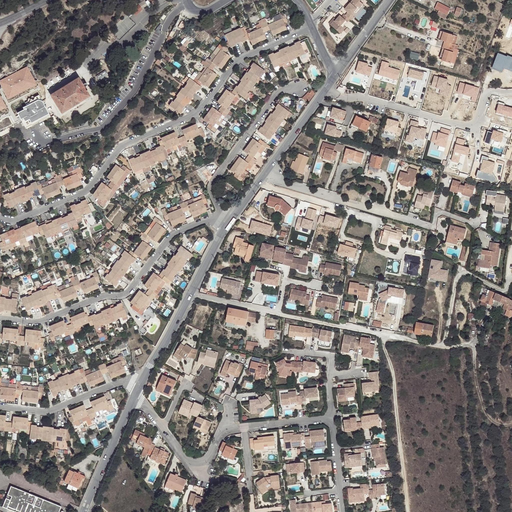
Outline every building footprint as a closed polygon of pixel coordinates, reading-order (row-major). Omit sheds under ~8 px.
[(344,11),(341,14),(346,18),(346,19),(347,18),(348,18),(350,16),(347,14),(350,10),(357,1),(355,0),(346,0),(343,4),(341,8),(340,8),(344,11)] [(357,1),(350,10),(351,11),(359,2),(357,1)] [(438,2),(435,8),(447,14),(451,8),(438,2)] [(139,3),(131,11),(135,16),(143,9),(140,4),(139,3)] [(329,20),(328,22),(336,29),(341,23),(346,18),(341,14),(340,13),(337,16),(335,14),(329,20)] [(249,39),(252,45),(266,38),(263,33),(270,30),(272,36),(287,29),(284,23),(287,22),(283,14),(280,15),(280,16),(282,19),(278,20),(267,25),(266,21),(259,24),(261,28),(247,34),(246,30),(242,32),(240,27),(235,30),(236,31),(230,34),(229,32),(225,35),(224,35),(230,48),(235,46),(235,44),(241,41),(241,43),(249,39)] [(431,20),(430,24),(432,25),(431,29),(437,31),(439,22),(431,20)] [(446,50),(443,59),(442,61),(451,63),(454,53),(453,52),(452,52),(453,49),(454,49),(456,45),(452,44),(454,36),(444,33),(442,41),(445,42),(448,43),(447,46),(445,46),(444,50),(446,50)] [(302,57),(306,55),(300,41),(295,43),(296,45),(290,48),(289,46),(279,50),(280,52),(275,54),(274,53),(269,55),(274,67),(280,66),(279,64),(285,61),(286,63),(296,59),(295,57),(301,55),(302,57)] [(221,49),(216,56),(214,54),(209,60),(204,66),(207,68),(203,74),(200,72),(196,78),(195,78),(193,81),(187,76),(184,80),(187,83),(183,88),(176,96),(177,97),(173,102),(172,101),(169,106),(180,114),(184,110),(183,109),(187,104),(188,104),(194,95),(193,95),(197,90),(198,90),(203,83),(208,87),(217,74),(212,71),(216,65),(221,69),(230,57),(225,53),(227,50),(220,44),(217,47),(221,49)] [(419,60),(420,53),(411,51),(410,58),(419,60)] [(507,57),(499,53),(493,67),(502,70),(503,66),(511,69),(511,57),(508,56),(507,57)] [(368,64),(359,61),(356,72),(370,76),(372,68),(367,66),(368,64)] [(389,63),(382,61),(378,74),(397,80),(400,70),(388,67),(389,63)] [(247,93),(251,88),(252,89),(258,80),(257,80),(261,74),(262,75),(265,70),(253,63),(250,67),(251,67),(247,73),(246,72),(240,81),(241,81),(237,86),(236,86),(232,93),(226,90),(217,102),(222,105),(218,111),(212,107),(203,119),(209,124),(207,127),(214,132),(217,129),(215,127),(217,124),(219,126),(230,111),(227,108),(236,96),(239,99),(241,96),(245,98),(248,94),(247,93)] [(413,68),(410,68),(408,78),(417,80),(414,90),(420,91),(422,82),(424,82),(427,72),(422,71),(421,72),(413,69),(413,68)] [(8,79),(1,83),(7,96),(14,92),(15,94),(29,87),(28,85),(35,82),(29,69),(21,72),(20,70),(19,71),(10,75),(7,77),(8,79)] [(96,75),(99,80),(108,74),(105,69),(96,75)] [(448,79),(434,75),(431,86),(441,88),(445,90),(444,94),(448,95),(451,85),(446,84),(448,79)] [(49,94),(61,113),(90,96),(78,77),(49,94)] [(14,92),(7,96),(8,98),(15,94),(16,96),(30,89),(29,87),(36,84),(35,82),(28,85),(29,87),(15,94),(14,92)] [(479,87),(460,82),(458,92),(462,93),(462,92),(464,92),(463,93),(472,96),(471,100),(476,101),(479,87)] [(303,99),(308,103),(315,95),(313,91),(310,94),(309,93),(303,99)] [(24,108),(17,112),(19,115),(19,116),(17,117),(18,120),(21,119),(26,128),(27,129),(51,116),(41,97),(39,94),(34,96),(34,99),(31,98),(30,101),(26,103),(26,105),(23,106),(24,108)] [(505,103),(498,102),(497,106),(498,106),(496,114),(501,115),(501,114),(507,116),(507,117),(511,118),(511,108),(504,106),(505,103)] [(277,130),(283,122),(282,121),(286,116),(287,116),(290,112),(279,103),(275,108),(276,109),(273,114),(271,113),(265,122),(266,123),(263,127),(262,127),(258,131),(270,139),(273,136),(272,135),(276,130),(277,130)] [(331,116),(340,119),(341,116),(344,117),(346,111),(333,107),(331,116)] [(9,116),(0,121),(0,132),(14,125),(9,116)] [(360,128),(359,128),(367,132),(371,122),(370,121),(371,120),(378,123),(379,119),(371,116),(369,121),(357,116),(356,119),(353,125),(360,128)] [(359,130),(359,128),(360,128),(353,125),(356,119),(354,118),(351,126),(359,130)] [(399,122),(388,119),(384,130),(396,133),(395,135),(399,136),(401,128),(397,127),(399,122)] [(419,122),(411,120),(410,126),(412,126),(409,135),(407,135),(405,141),(412,143),(414,137),(423,139),(426,129),(421,128),(421,129),(417,128),(417,127),(419,122)] [(161,138),(162,141),(164,145),(160,146),(155,148),(156,149),(150,152),(149,151),(140,155),(140,156),(135,158),(134,157),(129,159),(134,172),(140,170),(139,169),(142,168),(143,170),(151,167),(150,165),(155,164),(155,162),(161,160),(161,161),(166,159),(164,155),(175,150),(176,153),(186,149),(185,146),(188,144),(187,141),(201,135),(202,138),(206,137),(202,128),(199,129),(196,124),(182,130),(184,135),(178,138),(175,132),(161,138)] [(325,133),(340,137),(341,130),(336,129),(336,126),(327,124),(325,133)] [(438,134),(433,132),(431,142),(435,143),(435,145),(445,147),(448,136),(449,136),(450,131),(441,128),(440,133),(438,132),(438,134)] [(493,133),(488,131),(484,142),(491,144),(492,139),(501,142),(503,137),(505,137),(507,131),(499,129),(498,132),(493,130),(493,133)] [(465,140),(458,138),(452,158),(459,160),(461,154),(468,155),(469,148),(467,147),(466,149),(461,148),(461,146),(463,147),(465,140)] [(240,157),(231,169),(236,173),(234,176),(242,182),(244,178),(241,176),(250,164),(253,166),(257,160),(254,158),(258,152),(263,146),(266,148),(268,145),(261,140),(258,142),(253,139),(244,151),(249,155),(245,160),(240,157)] [(320,156),(325,157),(336,161),(338,155),(334,154),(335,150),(336,147),(324,143),(320,156)] [(337,144),(336,147),(335,150),(339,152),(342,153),(344,146),(337,144)] [(344,161),(348,162),(348,160),(349,158),(358,161),(357,162),(362,164),(365,154),(347,149),(344,161)] [(296,161),(293,170),(304,174),(306,171),(305,170),(310,157),(299,153),(296,161)] [(369,171),(379,174),(383,159),(373,156),(369,171)] [(489,158),(482,156),(480,164),(482,164),(480,171),(478,171),(476,178),(493,183),(497,180),(492,173),(495,164),(487,162),(489,158)] [(115,165),(107,177),(111,181),(107,187),(101,182),(92,195),(98,199),(96,201),(104,208),(106,204),(105,204),(108,201),(108,202),(113,195),(111,194),(113,191),(115,192),(130,171),(123,165),(121,168),(115,165)] [(212,177),(205,168),(197,172),(205,182),(207,180),(209,182),(212,177)] [(56,182),(53,183),(59,193),(60,193),(58,187),(65,184),(67,190),(81,184),(79,179),(83,177),(79,169),(76,170),(77,173),(73,175),(63,179),(61,174),(57,175),(58,177),(54,178),(56,182)] [(402,172),(398,182),(402,183),(402,185),(410,187),(410,186),(414,187),(419,171),(411,169),(409,174),(402,172)] [(59,193),(53,183),(49,185),(47,181),(40,184),(39,180),(31,184),(31,185),(25,187),(24,186),(14,190),(15,191),(9,194),(9,193),(4,195),(9,208),(14,206),(14,205),(20,202),(20,203),(30,199),(29,198),(35,196),(36,196),(44,193),(46,199),(59,193)] [(464,192),(464,193),(471,195),(473,191),(475,191),(476,187),(466,184),(466,187),(461,185),(462,183),(454,181),(451,191),(459,193),(460,191),(464,192)] [(426,205),(430,207),(435,192),(422,188),(421,193),(424,194),(424,196),(419,195),(415,207),(420,208),(421,207),(422,204),(426,205)] [(486,196),(488,196),(486,204),(492,205),(492,203),(496,203),(496,206),(495,211),(504,212),(507,197),(497,195),(497,192),(487,190),(486,196)] [(180,196),(183,201),(191,197),(189,192),(180,196)] [(178,210),(170,213),(167,214),(166,211),(162,212),(167,221),(170,219),(173,226),(187,220),(184,214),(191,211),(193,217),(200,214),(208,211),(205,204),(208,203),(204,195),(201,196),(201,198),(195,200),(193,198),(186,202),(187,203),(180,205),(181,208),(178,210)] [(280,210),(286,215),(292,208),(282,199),(270,196),(268,205),(275,207),(275,209),(277,210),(278,210),(280,210)] [(91,212),(86,199),(81,201),(81,203),(75,205),(74,204),(70,206),(72,212),(67,215),(68,215),(62,218),(61,217),(52,221),(52,222),(49,223),(46,224),(45,223),(42,225),(37,227),(35,221),(21,227),(23,233),(16,235),(14,229),(0,234),(0,236),(2,242),(0,242),(0,246),(2,252),(6,250),(4,247),(8,245),(10,249),(11,251),(14,250),(13,247),(17,246),(15,242),(19,241),(20,245),(21,247),(24,245),(23,243),(27,242),(25,238),(33,235),(39,232),(40,236),(44,235),(46,238),(51,236),(50,235),(57,233),(57,234),(63,232),(66,230),(66,229),(72,226),(73,227),(78,225),(75,219),(80,217),(80,216),(86,214),(91,212)] [(318,214),(310,212),(308,219),(301,217),(298,228),(303,229),(303,227),(313,230),(318,214)] [(323,215),(321,222),(332,225),(333,221),(338,222),(340,215),(335,214),(334,216),(329,214),(328,217),(326,216),(323,215)] [(104,278),(116,287),(119,282),(117,282),(122,276),(123,277),(129,269),(128,268),(132,263),(133,263),(138,257),(143,260),(152,248),(147,244),(152,238),(157,242),(166,229),(161,225),(163,223),(155,217),(153,220),(154,221),(156,223),(152,229),(150,227),(149,227),(145,233),(144,232),(143,233),(142,232),(140,234),(142,235),(139,238),(143,241),(133,253),(130,250),(128,253),(124,251),(121,255),(122,256),(118,261),(117,260),(111,268),(112,269),(108,274),(107,274),(104,278)] [(274,227),(254,221),(251,231),(271,236),(274,227)] [(382,240),(388,242),(390,237),(401,240),(404,232),(402,232),(395,230),(392,229),(392,227),(386,225),(384,230),(383,236),(382,240)] [(449,226),(445,239),(449,240),(451,243),(454,244),(456,243),(457,239),(462,241),(465,230),(449,226)] [(21,227),(14,229),(16,235),(23,233),(21,227)] [(278,240),(284,242),(287,232),(281,230),(278,240)] [(27,242),(23,243),(24,245),(25,247),(29,245),(28,241),(35,239),(33,235),(25,238),(27,242)] [(235,253),(239,255),(240,253),(246,255),(246,256),(245,258),(250,260),(254,246),(243,243),(243,240),(236,237),(234,244),(237,245),(236,248),(235,253)] [(342,244),(340,253),(356,258),(358,249),(356,248),(354,248),(354,246),(355,244),(348,242),(347,244),(347,246),(344,245),(342,244)] [(274,249),(275,246),(263,243),(260,257),(272,259),(272,257),(274,249)] [(482,270),(492,271),(493,268),(497,268),(498,263),(500,263),(502,246),(494,245),(494,249),(495,249),(494,254),(491,253),(484,253),(484,257),(487,257),(486,263),(483,262),(482,270)] [(134,310),(141,315),(151,303),(147,301),(150,298),(153,300),(155,297),(157,294),(154,292),(163,280),(166,282),(168,280),(171,281),(172,282),(175,278),(174,277),(179,272),(185,264),(184,263),(188,258),(189,259),(192,254),(181,246),(178,250),(179,251),(175,256),(174,255),(167,264),(168,265),(165,270),(164,269),(158,276),(153,272),(144,285),(149,289),(145,294),(139,290),(130,302),(136,307),(134,310)] [(286,253),(287,249),(276,247),(276,249),(274,258),(273,260),(284,262),(284,263),(286,253)] [(294,255),(286,253),(284,263),(284,262),(283,264),(292,266),(293,258),(294,255)] [(303,259),(293,258),(292,266),(291,268),(300,270),(307,271),(310,257),(304,255),(303,259)] [(421,258),(406,256),(405,262),(410,263),(412,263),(410,270),(409,270),(408,274),(417,276),(421,258)] [(443,262),(433,260),(430,276),(437,277),(437,279),(447,281),(448,272),(441,270),(443,262)] [(326,265),(321,264),(319,271),(324,272),(331,274),(340,275),(342,265),(326,262),(326,265)] [(258,271),(256,281),(270,284),(270,283),(272,283),(272,284),(278,286),(280,275),(258,271)] [(37,307),(42,305),(47,303),(46,301),(52,299),(53,300),(61,297),(63,303),(78,296),(75,291),(82,288),(85,294),(99,288),(96,282),(99,281),(96,272),(92,273),(94,277),(80,282),(78,279),(71,282),(73,285),(66,288),(65,287),(63,288),(61,286),(57,287),(58,288),(54,289),(53,285),(47,287),(48,288),(42,290),(41,290),(32,294),(32,295),(26,297),(26,296),(20,298),(26,311),(31,309),(31,308),(34,307),(37,306),(37,307)] [(235,291),(234,293),(239,294),(241,282),(222,278),(220,288),(225,289),(226,287),(228,288),(227,289),(235,291)] [(157,294),(155,297),(158,299),(169,284),(171,281),(168,280),(166,282),(163,280),(154,292),(157,294)] [(348,292),(359,294),(368,296),(369,288),(364,287),(365,286),(359,285),(359,284),(350,282),(348,292)] [(0,311),(4,312),(4,310),(11,311),(10,312),(15,313),(18,294),(12,294),(11,299),(9,299),(10,288),(1,287),(0,290),(0,311)] [(388,291),(380,295),(381,299),(380,300),(377,313),(384,315),(387,299),(388,299),(388,297),(391,297),(392,295),(395,295),(395,297),(400,298),(400,296),(403,297),(404,290),(389,288),(389,291),(388,291)] [(301,301),(305,302),(307,295),(307,292),(292,289),(290,299),(301,301)] [(511,318),(511,316),(511,311),(511,309),(511,301),(509,300),(509,299),(485,289),(485,290),(483,295),(480,301),(482,301),(488,304),(491,306),(493,301),(505,306),(503,311),(500,318),(504,318),(505,316),(511,318)] [(265,300),(277,302),(278,296),(266,294),(265,300)] [(322,298),(318,297),(316,306),(320,307),(321,305),(325,306),(336,308),(338,298),(323,295),(322,298)] [(491,306),(503,311),(505,306),(493,301),(491,306)] [(111,308),(111,307),(101,311),(101,312),(95,315),(95,314),(90,316),(87,317),(84,312),(70,317),(73,323),(66,326),(63,320),(49,326),(52,332),(48,333),(52,342),(77,332),(75,328),(88,322),(90,326),(94,325),(98,335),(107,331),(104,324),(106,323),(106,324),(116,320),(116,319),(122,317),(122,318),(127,316),(122,302),(117,305),(117,306),(111,308)] [(234,324),(246,326),(247,322),(255,323),(258,315),(229,308),(226,322),(227,322),(226,326),(233,328),(234,324)] [(434,326),(416,323),(415,329),(414,334),(432,337),(434,326)] [(294,335),(304,336),(304,334),(307,334),(306,337),(311,337),(311,336),(312,328),(305,327),(290,325),(288,336),(294,336),(294,335)] [(403,326),(402,334),(407,334),(408,333),(413,334),(414,328),(403,326)] [(2,334),(0,333),(0,343),(1,343),(2,339),(17,341),(16,345),(24,346),(24,342),(28,342),(28,346),(30,346),(30,349),(39,350),(39,347),(43,348),(44,338),(40,338),(41,331),(33,330),(25,329),(25,336),(17,335),(18,329),(3,327),(2,334)] [(314,328),(312,327),(312,328),(311,336),(319,337),(319,339),(330,341),(332,331),(314,328)] [(266,339),(273,339),(274,334),(276,334),(277,331),(267,330),(266,339)] [(355,350),(358,351),(359,345),(360,340),(357,339),(357,336),(344,334),(341,350),(349,351),(350,346),(350,345),(355,346),(355,347),(355,350)] [(371,337),(361,336),(360,340),(359,345),(363,346),(364,346),(364,349),(363,352),(373,354),(375,343),(370,342),(371,337)] [(248,340),(246,348),(257,350),(259,342),(248,340)] [(188,357),(193,349),(186,345),(185,347),(180,344),(174,354),(179,357),(180,355),(183,357),(186,359),(188,357)] [(205,361),(216,364),(219,353),(207,351),(206,354),(201,353),(198,363),(204,364),(205,361)] [(47,382),(53,395),(58,393),(57,392),(64,390),(64,391),(74,387),(73,385),(79,383),(80,384),(88,381),(90,386),(104,380),(102,374),(109,372),(111,378),(126,372),(123,366),(126,364),(122,354),(118,356),(119,357),(120,361),(114,363),(106,366),(105,363),(98,366),(99,367),(100,369),(93,372),(86,375),(84,372),(81,373),(79,369),(74,371),(75,372),(68,375),(68,373),(58,378),(59,379),(53,381),(52,380),(47,382)] [(234,374),(239,376),(243,366),(239,364),(240,363),(235,361),(235,362),(227,359),(222,369),(228,371),(229,369),(235,372),(234,374)] [(292,371),(297,372),(298,362),(292,361),(291,361),(291,362),(291,364),(286,363),(286,361),(284,359),(276,362),(277,366),(277,367),(279,373),(280,374),(286,375),(291,376),(292,371)] [(259,376),(260,376),(265,377),(267,367),(264,366),(265,364),(251,361),(249,371),(254,372),(254,371),(257,372),(256,374),(259,375),(259,376)] [(303,362),(298,362),(297,372),(301,372),(302,372),(303,371),(315,373),(316,364),(309,363),(306,363),(303,362)] [(379,383),(377,371),(369,372),(370,378),(372,378),(372,381),(362,382),(363,391),(375,390),(375,383),(379,383)] [(164,389),(172,393),(177,381),(162,375),(156,389),(163,392),(164,389)] [(43,387),(38,387),(38,391),(23,389),(23,385),(1,383),(1,382),(0,382),(0,398),(6,399),(14,400),(15,398),(15,394),(22,395),(22,399),(22,401),(37,403),(38,397),(42,397),(43,387)] [(337,388),(338,398),(346,397),(346,396),(355,395),(354,382),(344,383),(345,387),(345,389),(343,389),(343,387),(337,388)] [(304,389),(299,390),(300,394),(300,400),(306,399),(306,396),(313,396),(318,395),(317,386),(304,388),(304,389)] [(298,403),(301,402),(300,400),(300,394),(297,394),(296,389),(288,390),(288,392),(281,392),(282,403),(290,402),(290,401),(289,400),(291,399),(291,401),(297,400),(298,403)] [(249,399),(251,409),(257,409),(257,405),(262,405),(263,407),(267,404),(266,402),(269,400),(264,393),(261,396),(258,398),(256,398),(249,399)] [(69,417),(72,426),(75,425),(79,423),(78,420),(81,418),(83,422),(86,420),(88,425),(92,424),(91,422),(90,419),(93,418),(97,416),(95,412),(102,409),(109,407),(110,410),(110,411),(114,409),(110,400),(107,401),(105,396),(90,401),(93,407),(86,410),(84,404),(70,410),(72,416),(69,417)] [(198,416),(203,405),(195,401),(194,403),(185,399),(181,408),(186,410),(185,412),(190,414),(190,413),(198,416)] [(189,416),(190,414),(185,412),(186,410),(181,408),(179,412),(189,416)] [(379,413),(361,416),(361,421),(362,428),(371,427),(371,424),(380,423),(379,413)] [(27,424),(27,422),(27,418),(13,416),(12,422),(5,421),(6,415),(0,414),(0,430),(11,432),(12,428),(16,428),(26,430),(26,434),(30,434),(29,438),(34,439),(34,438),(41,439),(41,440),(52,441),(52,440),(58,441),(58,442),(63,443),(64,439),(69,439),(70,437),(68,429),(61,429),(59,429),(60,429),(53,428),(53,427),(43,426),(43,427),(36,426),(37,425),(30,424),(27,424)] [(194,425),(208,430),(212,422),(198,416),(194,425)] [(357,429),(362,429),(362,428),(361,421),(356,421),(355,416),(350,417),(350,418),(348,419),(343,419),(344,428),(357,427),(357,429)] [(194,425),(194,427),(200,429),(200,430),(207,433),(208,430),(194,425)] [(305,437),(306,446),(311,445),(310,440),(325,438),(323,427),(310,428),(310,434),(310,436),(305,437)] [(141,433),(135,430),(133,434),(131,434),(129,438),(131,439),(130,439),(136,442),(135,444),(145,448),(144,450),(149,452),(152,444),(154,439),(149,437),(148,439),(144,436),(140,435),(141,433)] [(304,434),(304,431),(300,431),(300,432),(296,432),(293,433),(290,433),(290,431),(283,432),(284,444),(292,443),(292,445),(302,443),(301,437),(305,437),(304,434)] [(269,451),(269,449),(276,448),(275,444),(274,435),(263,436),(263,438),(258,439),(254,439),(254,437),(250,438),(251,447),(255,447),(255,452),(269,451)] [(223,443),(220,449),(224,451),(223,453),(230,456),(229,457),(234,459),(239,449),(230,446),(223,443)] [(380,447),(380,443),(379,443),(372,444),(374,457),(375,457),(376,456),(377,465),(387,464),(385,446),(380,447)] [(156,446),(152,444),(149,452),(148,454),(151,455),(150,458),(156,461),(165,465),(169,454),(165,452),(160,450),(155,448),(156,446)] [(350,455),(350,453),(345,453),(346,467),(351,467),(351,465),(357,465),(363,464),(362,454),(353,455),(350,455)] [(310,459),(312,472),(319,471),(319,469),(319,467),(327,466),(327,468),(331,468),(330,458),(326,459),(326,457),(310,459)] [(303,460),(290,462),(291,470),(291,471),(304,470),(303,460)] [(64,482),(78,487),(82,477),(78,475),(79,473),(69,469),(64,482)] [(272,485),(280,484),(279,473),(270,475),(271,477),(267,477),(265,475),(257,481),(260,486),(263,490),(268,487),(267,486),(267,484),(269,482),(271,482),(272,483),(272,485)] [(171,474),(166,486),(177,490),(183,492),(188,480),(178,477),(176,476),(171,474)] [(281,486),(280,484),(272,485),(272,483),(267,486),(268,487),(263,490),(260,486),(259,487),(264,493),(272,486),(272,487),(281,486)] [(369,490),(369,483),(361,484),(361,488),(361,489),(358,490),(358,488),(354,489),(354,487),(348,488),(349,502),(355,501),(355,500),(360,500),(360,501),(365,500),(364,493),(366,492),(369,491),(369,490)] [(374,489),(369,490),(369,491),(370,493),(370,499),(375,498),(375,497),(379,496),(379,495),(381,495),(386,494),(385,483),(373,484),(374,489)] [(58,511),(61,506),(11,486),(2,507),(15,511),(64,511),(63,511),(62,511),(61,511),(60,511),(58,511)] [(203,508),(206,509),(209,498),(202,496),(202,498),(197,496),(198,494),(192,492),(189,503),(194,504),(193,507),(199,508),(200,507),(203,508)] [(307,511),(312,511),(312,501),(301,502),(302,504),(299,504),(299,503),(296,503),(296,499),(290,499),(291,511),(304,511),(308,511),(307,511)] [(312,501),(312,511),(317,511),(317,510),(324,509),(324,511),(333,511),(332,502),(326,502),(323,502),(323,500),(312,501)]
